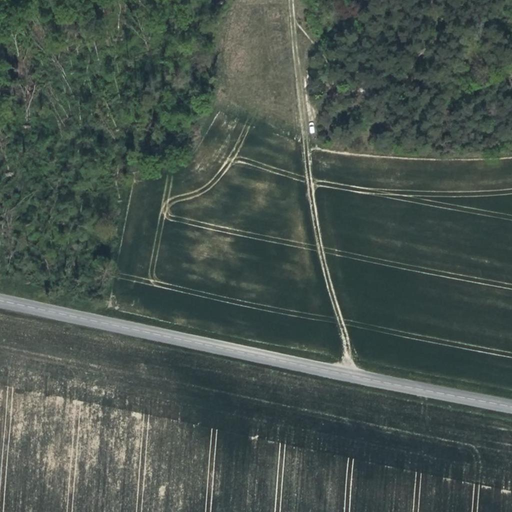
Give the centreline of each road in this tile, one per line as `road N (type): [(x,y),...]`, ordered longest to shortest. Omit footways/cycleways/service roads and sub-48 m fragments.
road 1 (tertiary): [(511,407),(0,299)]
road 2 (track): [(355,376),(315,220),(290,0)]
